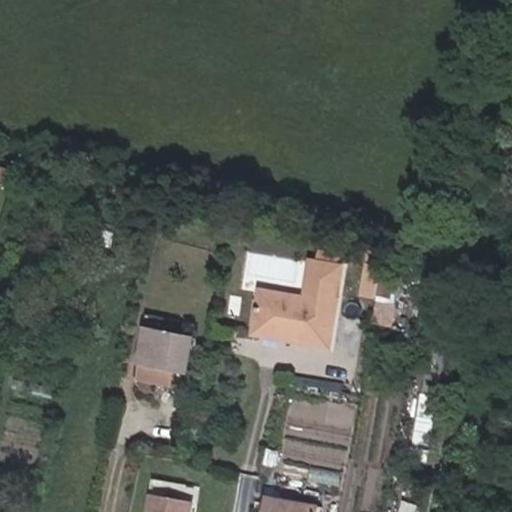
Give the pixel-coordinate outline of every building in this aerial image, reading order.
[(0,179),(19,185),(22,174),(3,169),(0,178),(0,179)] [(168,217),(170,205),(160,203),(157,215),(168,217)] [(182,221),(185,208),(170,205),(168,217),(182,221)] [(340,267),(343,250),(322,247),(319,263),(340,267)] [(330,347),(344,268),(340,267),(319,263),(315,263),(309,300),(264,292),(258,327),(295,334),(294,340),(330,347)] [(395,325),(404,277),(385,273),(377,322),(395,325)] [(295,334),(258,327),(257,333),(294,340),(295,334)] [(191,373),(198,338),(150,328),(143,363),(179,370),(191,373)] [(176,385),(179,370),(143,363),(140,378),(176,385)] [(343,393),(344,385),(299,377),(298,385),(343,393)] [(194,511),(196,504),(155,496),(151,511),(194,511)] [(322,511),(324,507),(269,497),(266,511),(322,511)]
